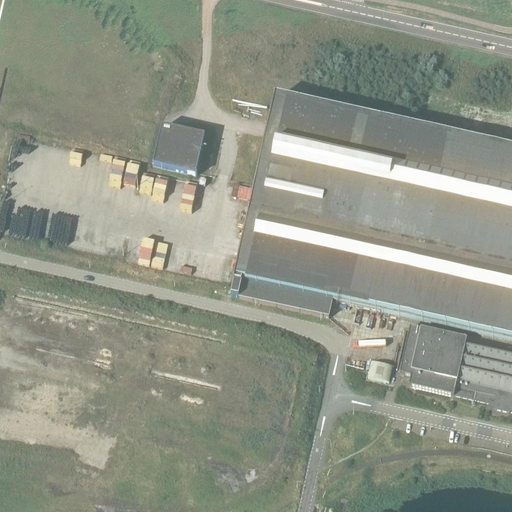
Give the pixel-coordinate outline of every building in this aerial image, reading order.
[(234,285),(231,298),(237,299),(328,320),(331,306),(332,303),(336,304),(341,305),(380,314),(383,315),(404,319),(408,320),(511,343),(511,153),(496,150),(303,107),(274,101),(270,121),(269,125),(266,138),(265,141),(265,143),(244,238),(239,262),(234,285)] [(205,139),(162,129),(153,167),(162,169),(162,170),(196,177),(205,139)] [(86,156),(82,176),(93,178),(98,159),(86,156)] [(95,188),(106,189),(110,161),(99,159),(95,188)] [(108,187),(120,189),(125,165),(113,163),(108,187)] [(144,178),(139,201),(149,204),(155,180),(144,178)] [(511,352),(410,330),(399,376),(411,379),(409,389),(454,399),(454,398),(494,407),(494,411),(508,414),(509,412),(511,412),(511,352)] [(371,364),(367,379),(389,384),(392,368),(371,364)] [(0,403),(79,421),(86,391),(7,374),(6,379),(0,377),(0,403)]
